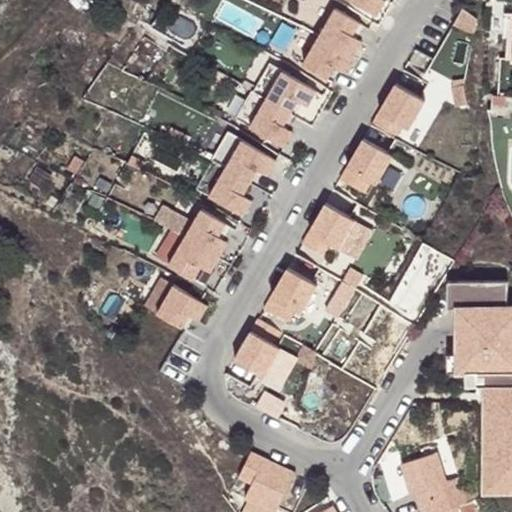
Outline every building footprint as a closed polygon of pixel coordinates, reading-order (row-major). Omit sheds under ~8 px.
[(350,0),(372,13),(380,0),(350,0)] [(384,0),(380,0),(372,13),(377,16),(386,1),(384,0)] [(336,8),(319,37),(348,53),(357,38),(353,36),(360,23),(336,8)] [(464,10),(454,27),(474,36),(477,20),(464,10)] [(285,55),(298,63),(312,38),(300,31),(285,55)] [(319,37),(303,64),(327,79),(335,66),(340,69),(348,53),(319,37)] [(348,53),(340,69),(345,71),(353,56),(362,41),(357,38),(348,53)] [(267,99),(284,71),(270,63),(253,90),(267,99)] [(429,83),(404,69),(396,83),(372,124),(397,138),(404,126),(409,129),(425,100),(421,98),(429,83)] [(267,99),(292,113),(299,101),(304,103),(313,88),(284,71),(267,99)] [(463,87),(451,89),(455,108),(467,105),(463,87)] [(313,88),(304,103),(309,106),(318,91),(313,88)] [(250,126),(267,99),(253,90),(236,118),(250,126)] [(267,99),(250,126),(279,144),(289,129),(284,126),(292,113),(267,99)] [(289,129),(279,144),(284,147),(294,132),(289,129)] [(364,138),(340,179),(364,194),(372,181),(376,184),(393,155),(388,152),(364,138)] [(226,167),(210,196),(238,212),(248,198),(243,195),(251,182),(258,169),(263,172),(272,157),(243,140),(226,167)] [(272,157),(263,172),(268,175),(277,160),(272,157)] [(248,198),(238,212),(243,216),(253,201),(248,198)] [(351,217),(326,203),(302,244),(327,258),(334,246),(338,248),(355,220),(351,217)] [(173,229),(185,236),(169,264),(193,279),(201,266),(205,269),(215,254),(223,239),(219,236),(227,223),(202,209),(192,225),(163,208),(156,220),(163,223),(173,229)] [(169,264),(185,236),(173,229),(156,256),(169,264)] [(215,254),(205,269),(210,272),(219,256),(228,242),(223,239),(215,254)] [(313,283),(288,268),(264,308),(289,323),(296,311),(301,313),(317,285),(313,283)] [(351,270),(344,282),(357,289),(363,277),(351,270)] [(158,313),(174,284),(161,277),(145,305),(158,313)] [(448,305),(458,305),(458,280),(448,280),(448,305)] [(507,280),(458,280),(458,305),(458,353),(458,370),(467,370),(467,384),(486,384),(486,489),(511,489),(511,305),(507,306),(507,280)] [(174,284),(158,313),(182,327),(190,314),(195,317),(203,302),(174,284)] [(208,305),(203,302),(195,317),(199,320),(208,305)] [(283,333),(258,318),(234,359),(259,374),(264,376),(281,347),(276,345),(283,333)] [(458,353),(448,352),(448,371),(458,370),(458,353)] [(266,458),(252,451),(239,476),(253,483),(245,498),(273,511),(276,511),(279,507),(292,482),(296,473),(279,464),(275,473),(262,467),(266,458)] [(437,452),(401,463),(410,493),(427,488),(429,496),(419,499),(422,511),(433,511),(451,506),(444,483),(446,482),(437,452)] [(279,464),(266,458),(262,467),(275,473),(279,464)] [(444,483),(451,506),(457,505),(469,500),(463,477),(446,482),(444,483)]
